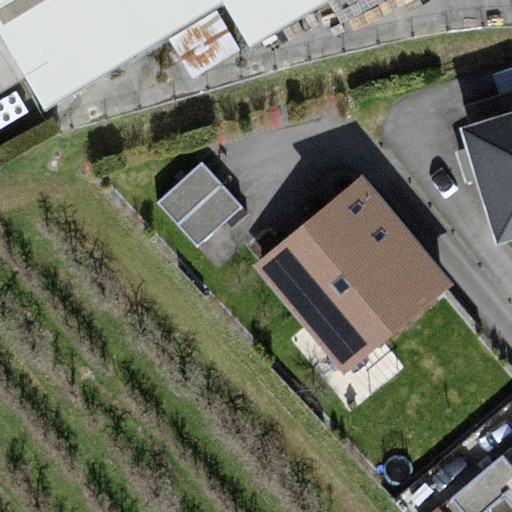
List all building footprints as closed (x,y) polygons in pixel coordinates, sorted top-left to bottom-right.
[(0,0),(0,80),(25,120),(194,17),(227,70),(342,0),(0,0)] [(511,111),(439,132),(477,249),(511,237),(511,111)] [(188,170),(145,209),(192,259),(235,220),(188,170)] [(344,184),(240,272),(330,381),(429,291),(344,184)] [(511,511),(511,473),(491,493),(507,511),(511,511)]
